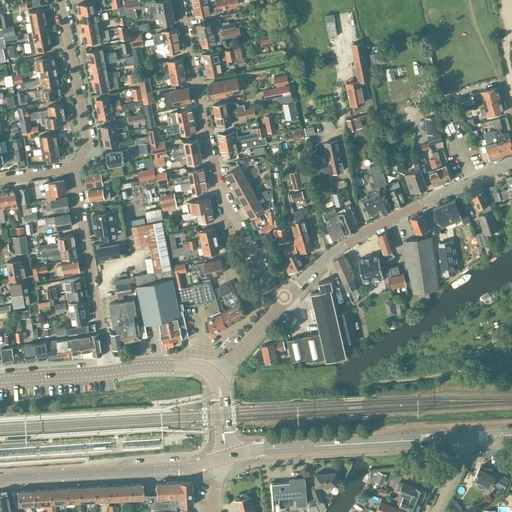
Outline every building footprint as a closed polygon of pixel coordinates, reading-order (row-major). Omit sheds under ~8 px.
[(150,9),(151,14),(173,10),(170,0),(164,0),(157,1),(153,3),(151,5),(151,8),(150,9)] [(237,5),(236,0),(221,0),(194,6),(196,16),(210,14),(211,15),(215,14),(217,13),(219,11),(219,8),(232,6),(237,5)] [(139,1),(125,3),(125,5),(126,10),(126,13),(127,16),(128,19),(133,17),(137,17),(136,9),(140,8),(139,1)] [(13,8),(12,2),(5,3),(6,12),(14,11),(13,10),(20,9),(19,5),(17,5),(17,7),(13,8)] [(94,2),(77,5),(79,14),(98,11),(102,10),(101,6),(97,7),(95,7),(94,2)] [(120,14),(116,15),(116,17),(120,16),(120,17),(126,16),(125,13),(124,6),(118,7),(120,14)] [(29,12),(31,22),(46,19),(45,9),(29,12)] [(173,10),(151,14),(148,15),(148,17),(151,17),(152,19),(160,18),(161,23),(175,21),(173,10)] [(98,11),(79,14),(81,25),(98,21),(97,16),(99,15),(98,11)] [(9,26),(7,12),(0,14),(3,27),(9,26)] [(31,22),(32,31),(48,28),(46,19),(31,22)] [(212,22),(198,24),(200,35),(239,28),(242,27),(241,22),(227,25),(226,22),(220,23),(219,20),(212,22)] [(98,21),(81,25),(83,34),(102,31),(101,26),(99,26),(98,21)] [(129,26),(130,33),(138,32),(138,31),(150,29),(148,23),(129,26)] [(3,28),(4,36),(15,34),(14,25),(12,26),(9,26),(3,27),(3,28)] [(128,27),(122,28),(125,40),(130,39),(131,39),(130,33),(129,26),(128,27)] [(32,31),(28,32),(30,42),(50,38),(48,28),(32,31)] [(156,33),(153,35),(153,40),(154,44),(156,44),(179,40),(176,28),(162,31),(162,32),(156,33)] [(241,34),(239,28),(200,35),(202,46),(222,42),(223,38),(241,34)] [(102,32),(102,31),(83,34),(85,44),(106,41),(104,31),(102,32)] [(138,32),(130,33),(131,39),(133,48),(144,46),(141,31),(138,32)] [(17,34),(15,34),(4,36),(4,37),(6,43),(18,41),(17,34)] [(52,48),(50,38),(34,41),(30,42),(31,52),(52,48)] [(273,45),(272,38),(260,40),(261,47),(273,45)] [(181,50),(179,40),(156,44),(157,49),(165,47),(166,53),(181,50)] [(362,42),(352,44),(359,81),(365,79),(369,78),(362,42)] [(139,48),(133,49),(135,62),(142,61),(141,56),(139,48)] [(206,65),(228,61),(240,58),(238,48),(224,51),(225,56),(221,57),(222,58),(219,59),(218,52),(204,54),(206,65)] [(88,62),(116,57),(115,52),(104,54),(103,49),(86,52),(88,62)] [(393,60),(391,49),(374,53),(377,64),(393,60)] [(35,59),(37,69),(56,66),(54,56),(35,59)] [(117,61),(116,57),(88,62),(90,72),(107,69),(106,64),(117,61)] [(162,74),(184,69),(182,58),(168,61),(170,68),(167,69),(167,67),(161,68),(162,74)] [(228,61),(206,65),(208,76),(222,73),(221,66),(223,66),(223,68),(229,66),(228,61)] [(20,69),(19,62),(12,63),(13,71),(20,69)] [(143,76),(141,63),(135,64),(138,77),(143,76)] [(57,76),(56,66),(37,69),(37,70),(40,69),(41,74),(38,75),(39,79),(57,76)] [(108,74),(107,69),(90,72),(92,82),(109,79),(120,77),(119,72),(114,73),(114,72),(108,74)] [(187,80),(184,69),(162,74),(163,79),(169,78),(168,76),(171,76),(172,83),(187,80)] [(136,83),(134,74),(127,75),(129,85),(136,83)] [(11,75),(4,76),(6,86),(13,85),(11,75)] [(288,75),(274,78),(276,86),(289,83),(288,75)] [(43,88),(59,85),(57,76),(39,79),(25,82),(26,87),(36,86),(35,84),(42,83),(43,88)] [(141,93),(152,91),(149,77),(139,79),(141,93)] [(109,79),(92,82),(94,91),(110,88),(109,79)] [(234,80),(210,84),(212,97),(236,92),(241,91),(239,79),(234,80)] [(369,97),(365,79),(359,81),(347,83),(351,104),(364,102),(363,98),(369,97)] [(61,95),(59,85),(43,88),(34,90),(35,97),(42,96),(43,99),(61,95)] [(289,86),(275,89),(276,96),(278,103),(293,100),(291,93),(289,86)] [(484,103),(500,99),(497,87),(481,91),(481,92),(473,94),(475,102),(483,100),(484,103)] [(191,101),(188,88),(165,93),(167,105),(191,101)] [(153,101),(152,91),(141,93),(143,103),(145,114),(150,113),(148,102),(153,101)] [(24,100),(23,93),(17,94),(19,105),(28,103),(27,99),(24,100)] [(447,93),(441,94),(443,104),(449,103),(447,93)] [(13,95),(6,96),(8,108),(14,107),(15,105),(13,95)] [(95,99),(97,109),(121,105),(120,100),(111,102),(110,97),(95,99)] [(500,99),(484,103),(485,108),(480,109),(482,115),(487,114),(487,116),(504,112),(500,99)] [(139,101),(121,105),(97,109),(99,119),(114,116),(120,114),(119,109),(121,109),(124,110),(140,106),(139,101)] [(214,105),(216,115),(238,111),(237,106),(229,107),(228,102),(214,105)] [(48,109),(39,111),(40,117),(65,113),(63,103),(48,106),(48,109)] [(294,110),(290,103),(282,107),(285,115),(294,110)] [(29,114),(27,106),(17,108),(20,121),(30,119),(30,120),(32,119),(31,113),(29,114)] [(178,111),(170,113),(172,124),(194,119),(193,115),(194,114),(194,111),(192,110),(192,108),(178,111)] [(254,108),(238,111),(239,117),(240,119),(255,116),(254,108)] [(238,111),(216,115),(218,126),(232,124),(231,117),(233,116),(233,118),(239,117),(238,111)] [(65,113),(40,117),(41,123),(44,123),(45,127),(48,126),(66,123),(65,113)] [(157,121),(156,113),(146,114),(148,122),(157,121)] [(438,132),(437,114),(425,115),(427,133),(438,132)] [(145,121),(143,115),(128,118),(129,124),(145,121)] [(360,117),(347,120),(350,130),(362,127),(360,117)] [(500,118),(491,120),(494,129),(494,130),(502,156),(511,153),(511,144),(508,131),(502,133),(500,129),(503,128),(500,118)] [(172,124),(166,125),(167,134),(182,131),(182,133),(196,130),(196,128),(197,127),(196,124),(195,123),(194,119),(172,124)] [(273,121),(265,122),(267,132),(275,131),(273,121)] [(260,122),(247,125),(247,129),(256,128),(257,131),(258,137),(258,138),(262,137),(260,127),(261,127),(260,122)] [(115,124),(100,126),(102,136),(129,131),(129,126),(125,127),(116,129),(115,124)] [(38,126),(22,129),(21,129),(23,135),(34,133),(39,132),(38,126)] [(315,134),(313,126),(305,127),(307,136),(315,134)] [(151,143),(161,141),(158,128),(148,130),(151,143)] [(303,137),(300,130),(292,133),(294,140),(303,137)] [(494,130),(483,134),(486,143),(485,144),(490,160),(491,159),(494,159),(502,156),(494,130)] [(129,131),(102,136),(104,146),(119,143),(118,138),(130,136),(129,131)] [(234,131),(220,134),(222,145),(244,140),(244,136),(235,137),(234,131)] [(40,136),(42,147),(58,145),(56,133),(40,136)] [(442,141),(440,134),(428,137),(430,144),(442,141)] [(148,135),(134,138),(136,145),(150,143),(148,135)] [(244,140),(222,145),(224,155),(238,152),(242,151),(241,148),(257,145),(264,144),(262,137),(258,138),(244,140)] [(174,154),(200,149),(199,145),(200,144),(200,141),(199,141),(198,140),(198,138),(184,141),(184,144),(180,144),(178,147),(173,149),(174,154)] [(344,169),(338,139),(324,142),(328,162),(322,163),(324,173),(330,172),(344,169)] [(151,143),(150,143),(152,154),(167,151),(165,141),(165,140),(161,141),(151,143)] [(58,145),(42,147),(43,153),(37,155),(38,160),(44,159),(47,159),(59,157),(60,156),(58,145)] [(258,147),(254,148),(255,155),(265,153),(264,146),(258,147)] [(200,149),(174,154),(175,160),(181,159),(182,164),(188,163),(202,160),(202,158),(203,157),(202,154),(201,153),(200,149)] [(122,151),(106,154),(108,165),(124,163),(130,162),(128,150),(122,151)] [(433,152),(434,157),(443,183),(448,181),(447,180),(451,179),(446,164),(442,165),(437,151),(433,152)] [(396,153),(388,155),(390,165),(391,165),(397,163),(398,163),(396,153)] [(159,157),(153,158),(155,167),(166,165),(164,156),(159,157)] [(443,183),(434,157),(429,159),(433,169),(428,170),(433,185),(437,184),(437,185),(443,183)] [(386,184),(380,163),(370,167),(374,183),(371,185),(374,190),(358,198),(368,216),(369,215),(371,216),(375,215),(375,213),(379,210),(381,215),(391,210),(380,187),(386,184)] [(427,187),(418,163),(414,165),(415,169),(404,173),(411,193),(427,187)] [(323,170),(321,164),(312,166),(313,172),(323,170)] [(123,174),(122,165),(109,167),(109,170),(86,174),(88,185),(103,183),(102,179),(109,177),(111,176),(123,174)] [(239,165),(227,173),(233,184),(246,177),(239,165)] [(250,175),(256,171),(258,170),(256,166),(248,171),(250,175)] [(156,177),(154,168),(138,171),(140,180),(151,178),(156,177)] [(179,178),(180,183),(206,178),(205,175),(206,173),(205,170),(205,171),(204,170),(204,168),(190,170),(191,176),(179,178)] [(168,183),(166,171),(156,173),(158,185),(168,183)] [(303,187),(298,171),(289,173),(294,189),(303,187)] [(495,185),(488,187),(492,202),(511,196),(511,199),(511,175),(506,177),(509,188),(497,191),(495,185)] [(252,188),(246,177),(233,184),(239,195),(252,188)] [(206,178),(180,183),(182,191),(193,188),(194,192),(208,190),(207,188),(208,186),(208,183),(208,184),(206,182),(206,178)] [(46,200),(61,198),(60,193),(66,192),(64,180),(49,183),(50,189),(45,190),(46,199),(41,200),(41,201),(46,200)] [(406,204),(399,181),(387,185),(395,208),(406,204)] [(22,204),(26,203),(30,202),(27,187),(19,188),(22,204)] [(111,199),(109,187),(89,190),(90,200),(104,198),(104,200),(111,199)] [(489,201),(483,187),(470,192),(477,208),(480,207),(483,213),(478,215),(483,231),(475,234),(480,246),(479,246),(480,247),(490,244),(487,234),(498,230),(492,210),(492,208),(489,202),(489,203),(489,201)] [(252,188),(239,195),(245,206),(268,193),(266,190),(261,192),(260,191),(255,194),(252,188)] [(5,191),(8,206),(13,205),(13,208),(14,208),(15,214),(16,220),(21,219),(20,213),(19,213),(18,207),(15,189),(5,191)] [(272,191),(268,193),(245,206),(252,217),(264,210),(267,209),(264,203),(266,202),(265,201),(273,197),(272,191)] [(304,198),(302,191),(291,194),(293,201),(304,198)] [(345,203),(342,191),(333,193),(336,205),(345,203)] [(161,195),(160,195),(161,203),(176,200),(174,192),(165,194),(165,193),(161,194),(161,195)] [(67,197),(61,198),(46,200),(41,201),(45,200),(47,210),(53,209),(53,211),(69,209),(67,197)] [(187,202),(189,213),(211,208),(211,204),(212,203),(211,200),(210,199),(209,197),(187,202)] [(470,221),(461,197),(451,200),(432,208),(438,224),(445,222),(447,226),(452,224),(450,220),(460,215),(464,224),(470,221)] [(176,200),(161,203),(163,210),(178,207),(176,200)] [(26,208),(26,203),(22,204),(24,215),(25,221),(38,219),(37,212),(32,213),(31,207),(26,208)] [(333,239),(346,234),(341,220),(341,219),(338,211),(336,205),(322,210),(325,220),(332,218),(334,222),(327,225),(333,239)] [(300,231),(307,229),(303,214),(308,213),(306,207),(302,209),(293,211),(297,222),(300,231)] [(350,207),(338,211),(341,219),(341,220),(346,234),(358,229),(351,209),(350,209),(350,207)] [(211,208),(189,213),(182,214),(183,219),(184,219),(196,216),(196,215),(198,215),(199,222),(214,219),(213,217),(214,216),(214,213),(212,212),(211,208)] [(118,229),(114,210),(93,214),(97,234),(100,234),(101,240),(116,237),(116,240),(127,238),(125,228),(118,229)] [(275,219),(274,210),(267,211),(269,223),(260,228),(263,234),(276,226),(275,219)] [(72,225),(70,213),(46,217),(47,223),(56,222),(57,228),(72,225)] [(425,220),(423,213),(422,213),(422,214),(419,215),(418,215),(419,215),(417,216),(417,214),(412,216),(412,218),(411,218),(416,232),(429,227),(426,219),(425,220)] [(147,273),(135,275),(137,285),(174,277),(172,268),(163,220),(145,223),(132,226),(136,249),(149,246),(152,261),(145,263),(147,273)] [(257,228),(253,220),(249,222),(253,230),(257,228)] [(168,232),(169,232),(179,230),(177,221),(166,223),(168,232)] [(310,240),(307,229),(300,231),(297,222),(294,223),(295,225),(292,226),(294,232),(295,232),(296,235),(300,233),(303,242),(310,240)] [(34,233),(32,223),(25,224),(27,234),(34,233)] [(16,236),(15,227),(6,228),(8,237),(16,236)] [(23,227),(15,228),(16,236),(24,234),(23,227)] [(201,238),(199,238),(199,243),(217,239),(214,227),(199,231),(201,238)] [(184,229),(179,230),(169,232),(172,249),(177,248),(175,237),(185,235),(184,229)] [(272,239),(268,231),(261,235),(266,243),(272,239)] [(391,241),(387,231),(377,235),(383,250),(384,252),(384,254),(394,250),(393,248),(394,246),(393,242),(391,241)] [(286,242),(285,232),(278,233),(279,243),(286,242)] [(313,249),(310,240),(303,242),(300,233),(296,235),(295,232),(294,232),(292,233),(298,253),(313,249)] [(29,251),(26,234),(13,236),(15,253),(29,251)] [(47,244),(37,246),(37,247),(38,252),(75,245),(73,234),(58,237),(59,242),(47,244)] [(439,287),(431,236),(403,241),(406,263),(407,263),(413,291),(418,290),(419,299),(427,299),(430,296),(429,289),(439,287)] [(217,239),(199,243),(200,248),(203,247),(204,254),(219,251),(217,239)] [(451,241),(439,243),(443,274),(455,273),(451,241)] [(117,244),(98,247),(100,256),(100,259),(121,256),(119,244),(117,244)] [(295,246),(294,244),(284,248),(285,251),(287,256),(286,256),(288,260),(286,261),(287,263),(285,264),(289,274),(304,267),(298,253),(297,253),(295,249),(295,246)] [(38,252),(37,252),(38,257),(61,253),(62,258),(77,255),(75,245),(38,252)] [(381,253),(361,257),(367,281),(370,280),(371,280),(372,282),(373,283),(375,283),(379,282),(381,281),(382,279),(384,278),(384,279),(386,279),(381,253)] [(359,292),(355,282),(353,278),(354,277),(353,275),(344,255),(334,260),(349,295),(353,301),(357,298),(359,292)] [(80,270),(77,257),(61,260),(62,265),(56,266),(58,274),(80,270)] [(199,263),(192,265),(193,270),(200,268),(200,269),(201,277),(224,271),(221,258),(205,262),(199,263)] [(25,276),(23,264),(8,266),(10,279),(25,276)] [(40,265),(33,266),(35,278),(42,277),(40,265)] [(388,270),(387,270),(389,281),(390,284),(392,284),(392,285),(405,283),(403,273),(400,274),(398,266),(387,268),(388,270)] [(117,294),(137,291),(136,285),(137,285),(135,275),(115,279),(116,284),(117,294)] [(66,287),(67,290),(82,288),(80,276),(65,279),(65,281),(63,282),(64,288),(66,287)] [(139,299),(141,310),(142,309),(145,325),(157,322),(159,322),(169,320),(178,318),(178,317),(180,317),(177,303),(181,302),(177,287),(174,288),(172,278),(174,278),(174,277),(137,285),(136,285),(137,291),(138,291),(139,299)] [(338,310),(331,279),(319,282),(321,290),(311,293),(320,332),(287,340),(292,360),(305,358),(306,360),(325,357),(325,359),(344,355),(335,311),(338,310)] [(10,283),(12,294),(28,291),(26,280),(10,283)] [(191,286),(194,298),(195,303),(196,305),(203,304),(202,302),(206,301),(211,316),(207,317),(212,331),(222,327),(221,327),(221,325),(223,324),(224,326),(226,326),(226,325),(221,312),(218,303),(211,281),(191,285),(191,286)] [(226,325),(226,326),(226,324),(233,321),(234,321),(244,316),(244,315),(246,314),(240,302),(241,302),(241,301),(234,288),(233,288),(230,281),(216,288),(226,309),(221,312),(226,325)] [(194,298),(191,286),(188,287),(180,288),(179,289),(182,301),(194,298)] [(84,299),(82,288),(67,290),(67,293),(64,293),(65,299),(68,298),(69,301),(84,299)] [(28,291),(12,294),(14,306),(16,305),(30,303),(28,291)] [(65,302),(55,304),(56,312),(66,310),(66,309),(70,309),(71,313),(86,310),(84,299),(69,301),(69,302),(65,303),(65,302)] [(134,299),(109,303),(113,326),(116,326),(117,332),(121,331),(122,341),(141,338),(141,337),(141,338),(136,313),(139,312),(139,310),(141,310),(139,299),(135,299),(134,299)] [(39,307),(30,308),(31,315),(37,314),(40,313),(40,312),(39,308),(39,307)] [(394,307),(386,308),(388,315),(396,314),(394,307)] [(31,317),(30,309),(19,311),(20,319),(31,317)] [(88,321),(86,310),(71,313),(73,324),(88,321)] [(350,310),(338,313),(342,330),(345,343),(357,340),(354,327),(350,310)] [(182,338),(178,318),(169,320),(173,340),(182,338)] [(163,342),(173,340),(169,320),(159,322),(161,330),(160,330),(163,342)] [(69,324),(65,325),(65,326),(66,333),(66,334),(78,332),(77,326),(69,327),(69,324)] [(65,326),(55,327),(56,334),(66,333),(65,326)] [(117,332),(110,333),(113,348),(114,348),(116,349),(118,348),(120,347),(123,346),(122,341),(121,331),(117,332)] [(99,334),(90,335),(92,350),(93,355),(95,357),(100,356),(102,354),(99,334)] [(90,335),(79,336),(81,352),(92,350),(90,335)] [(68,338),(70,353),(81,352),(79,336),(68,338)] [(59,355),(70,353),(68,338),(57,340),(59,355)] [(504,339),(492,339),(492,349),(504,349),(504,339)] [(57,340),(46,341),(48,356),(59,355),(57,340)] [(35,343),(37,358),(48,356),(46,341),(35,343)] [(285,349),(283,341),(262,345),(264,354),(263,354),(265,360),(265,361),(277,358),(275,351),(285,349)] [(35,343),(24,344),(26,360),(37,358),(35,343)] [(24,344),(12,346),(15,361),(26,360),(24,344)] [(3,363),(15,361),(12,346),(0,348),(3,363)] [(488,469),(480,465),(473,479),(476,480),(475,483),(476,485),(477,487),(478,488),(481,489),(483,488),(485,487),(486,486),(489,487),(496,473),(492,471),(492,470),(492,469),(491,468),(490,468),(489,468),(488,469)] [(379,471),(375,481),(382,484),(386,475),(379,471)] [(323,473),(315,474),(316,484),(316,486),(317,486),(323,485),(324,488),(330,487),(331,485),(337,484),(336,472),(327,473),(323,473)] [(499,474),(494,484),(499,487),(504,489),(509,480),(499,474)] [(290,481),(271,483),(272,497),(296,496),(297,504),(307,503),(305,478),(294,478),(295,485),(290,485),(290,481)] [(397,480),(393,491),(400,493),(421,502),(426,491),(403,482),(402,482),(397,480)] [(192,503),(191,481),(155,483),(156,494),(147,495),(147,507),(174,508),(174,505),(192,504),(192,503)] [(130,484),(128,484),(129,499),(143,498),(142,483),(134,484),(133,483),(130,483),(130,484)] [(114,485),(107,485),(108,500),(129,499),(128,484),(118,485),(118,484),(114,484),(114,485)] [(94,486),(95,501),(108,500),(107,485),(106,486),(105,485),(102,485),(102,486),(94,486)] [(73,487),(64,488),(65,502),(79,501),(78,487),(76,487),(76,486),(73,486),(73,487)] [(79,501),(95,501),(94,486),(86,487),(86,486),(82,486),(83,487),(78,487),(79,501)] [(53,488),(49,489),(50,503),(65,502),(64,488),(57,488),(57,487),(53,488)] [(33,504),(50,503),(49,489),(47,489),(47,488),(43,488),(43,489),(33,490),(33,504)] [(17,505),(33,504),(33,490),(31,490),(31,489),(27,489),(27,490),(17,490),(17,505)] [(0,511),(9,511),(6,491),(0,492),(0,511)] [(319,491),(313,494),(315,501),(319,511),(321,511),(324,511),(326,508),(324,502),(319,491)] [(417,511),(421,502),(400,493),(399,496),(400,496),(396,504),(415,511),(417,511)] [(249,496),(234,500),(236,511),(246,511),(253,510),(249,496)] [(450,498),(447,505),(453,508),(456,501),(450,498)] [(405,511),(380,501),(376,511),(377,511),(405,511)]
